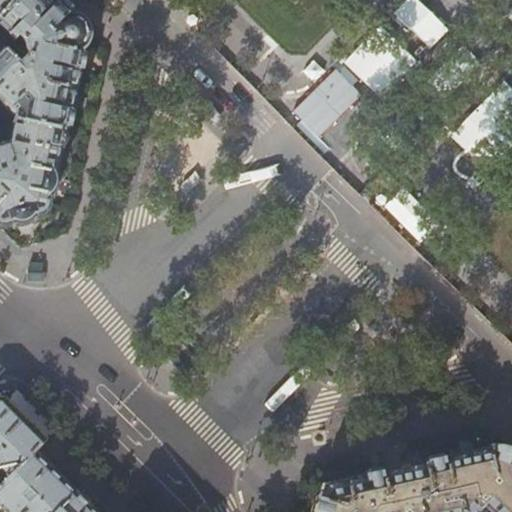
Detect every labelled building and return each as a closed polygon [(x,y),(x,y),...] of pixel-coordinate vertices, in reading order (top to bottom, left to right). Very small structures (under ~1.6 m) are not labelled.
[(54,0),(17,0),(0,18),(0,27),(15,42),(19,39),(24,44),(27,55),(29,57),(20,66),(2,48),(0,50),(0,105),(13,118),(12,121),(63,132),(73,85),(82,44),(85,39),(85,34),(84,29),(82,26),(79,23),(75,21),(67,13),(65,9),(60,6),(54,0)] [(0,0),(0,18),(17,0),(0,0)] [(54,174),(63,132),(12,121),(10,120),(6,135),(9,136),(6,148),(0,149),(0,228),(11,225),(11,226),(34,219),(34,217),(45,214),(49,197),(50,197),(53,184),(55,174),(54,174)] [(203,360),(181,339),(164,356),(186,377),(203,360)] [(19,424),(40,445),(42,445),(49,439),(7,399),(0,406),(19,424)] [(0,489),(33,453),(40,445),(19,424),(0,406),(0,405),(0,489)] [(493,450),(424,465),(430,494),(442,492),(443,495),(436,504),(422,506),(420,507),(421,511),(511,511),(511,453),(502,450),(493,450)] [(0,506),(6,511),(93,511),(33,453),(0,489),(0,506)] [(419,496),(430,494),(424,465),(398,471),(322,488),(315,511),(421,511),(420,507),(422,506),(419,496)]
